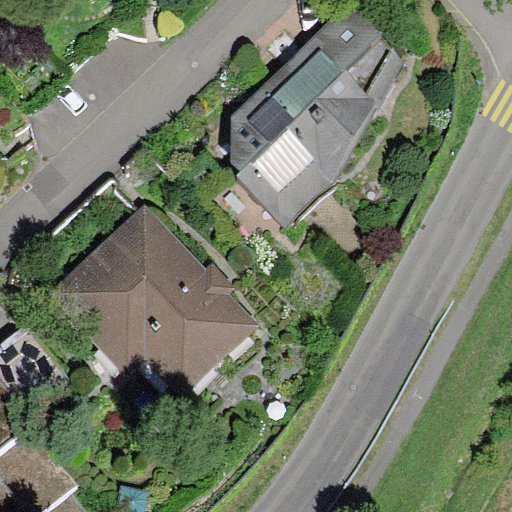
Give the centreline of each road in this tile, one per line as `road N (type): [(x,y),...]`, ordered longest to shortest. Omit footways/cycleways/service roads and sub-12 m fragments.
road 1 (tertiary): [(286,511),(334,448),(511,103)]
road 2 (residential): [(0,233),(74,175),(241,0)]
